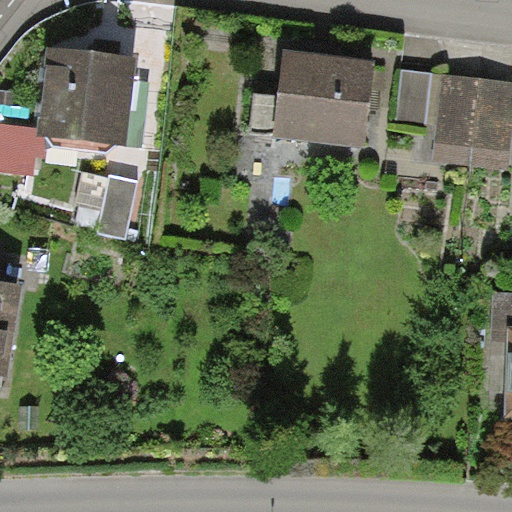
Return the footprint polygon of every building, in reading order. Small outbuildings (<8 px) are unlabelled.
[(49,57),(40,133),(39,142),(46,142),(126,151),(126,146),(144,148),(151,85),(134,84),(136,67),(102,63),(49,57)] [(315,61),(287,58),(282,98),(255,95),(251,133),(278,136),(277,143),(367,153),(376,68),(315,61)] [(426,125),(433,77),(403,73),(396,121),(426,125)] [(511,173),(511,165),(511,83),(444,79),(437,167),(511,173)] [(44,160),(46,142),(39,142),(40,133),(2,129),(0,142),(0,173),(34,177),(36,159),(44,160)] [(125,240),(138,184),(84,172),(76,205),(105,212),(100,234),(125,240)] [(0,289),(0,284),(5,254),(0,253),(0,392),(6,393),(24,294),(0,289)] [(511,294),(495,294),(492,342),(508,343),(504,421),(511,421),(511,294)]
